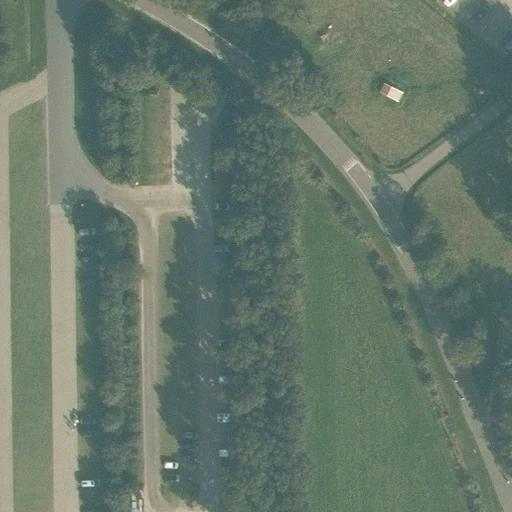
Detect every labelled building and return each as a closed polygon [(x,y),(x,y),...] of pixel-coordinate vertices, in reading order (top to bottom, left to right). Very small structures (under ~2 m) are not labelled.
[(10,64),(20,65),(21,43),(11,42),(10,64)] [(397,104),(404,94),(386,81),(379,91),(397,104)] [(140,103),(157,101),(156,91),(139,93),(140,103)] [(12,183),(10,199),(24,201),(26,185),(12,183)] [(20,251),(40,249),(40,236),(19,238),(20,251)] [(178,368),(196,367),(195,353),(176,355),(178,368)] [(163,400),(192,401),(192,385),(163,384),(163,400)] [(31,420),(30,431),(50,431),(50,420),(31,420)]
